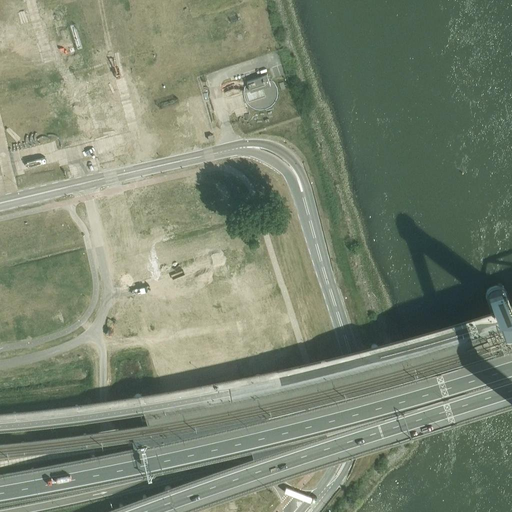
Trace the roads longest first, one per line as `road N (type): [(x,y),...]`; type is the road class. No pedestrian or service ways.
road 1 (unclassified): [(354,404),(346,342),(298,181),(266,149),(241,147),(0,204)]
road 2 (motorway): [(511,357),(226,440),(0,489)]
road 3 (motorway): [(133,511),(511,381)]
road 4 (motorway): [(16,511),(225,464),(257,471),(290,495)]
